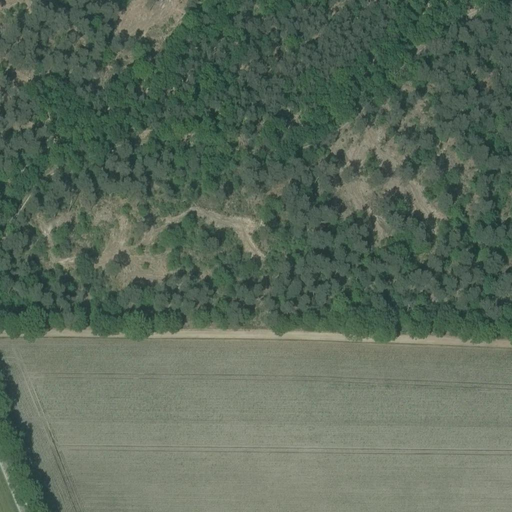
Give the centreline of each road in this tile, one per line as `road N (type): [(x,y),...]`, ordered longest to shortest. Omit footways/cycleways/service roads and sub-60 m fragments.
road 1 (track): [(511,7),(442,37),(296,157),(136,149),(53,172),(0,252)]
road 2 (track): [(0,337),(511,347)]
road 3 (track): [(222,0),(155,64),(112,79),(40,83),(0,74)]
